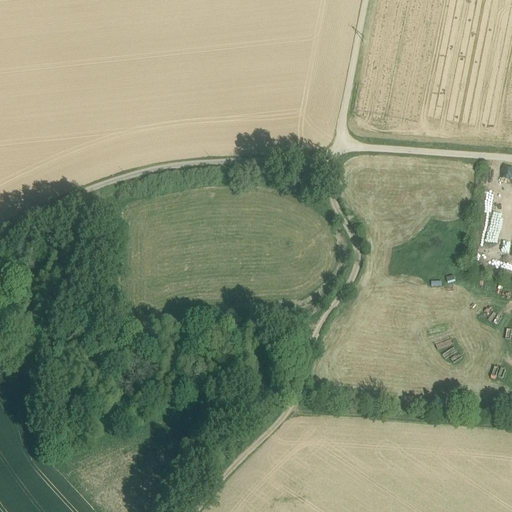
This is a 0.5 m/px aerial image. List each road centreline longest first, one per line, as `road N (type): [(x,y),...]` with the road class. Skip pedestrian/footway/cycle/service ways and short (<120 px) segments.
road 1 (unclassified): [(338,147),(332,199),(358,242),(356,271),(320,323),(295,396),(194,511)]
road 2 (unclassified): [(338,147),(327,156),(183,164),(100,184),(0,232)]
road 3 (unclassified): [(338,147),(511,159)]
road 4 (unclassified): [(365,0),(338,147)]
